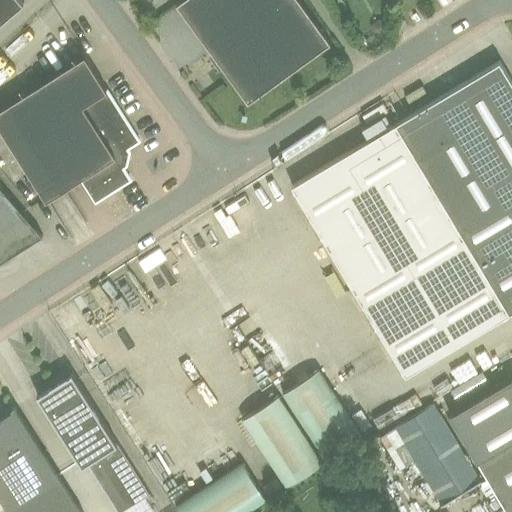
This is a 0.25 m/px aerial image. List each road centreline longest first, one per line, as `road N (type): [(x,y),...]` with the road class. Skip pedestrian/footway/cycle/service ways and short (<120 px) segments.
road 1 (unknown): [(511,319),(401,378),(302,272),(262,266),(203,298),(182,322),(183,360),(208,416)]
road 2 (unclassified): [(228,170),(495,0)]
road 3 (unclassified): [(228,170),(0,315)]
road 4 (unclassified): [(103,0),(228,170)]
